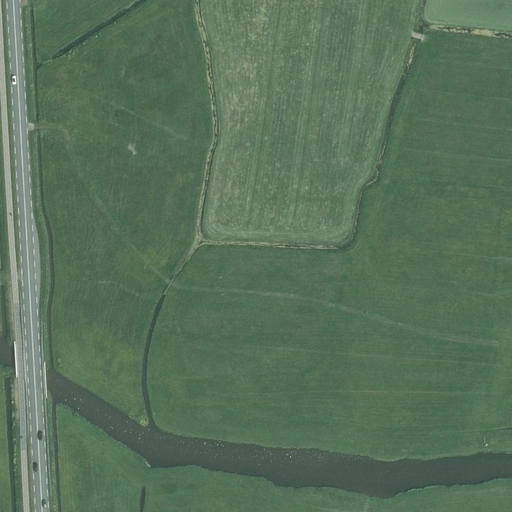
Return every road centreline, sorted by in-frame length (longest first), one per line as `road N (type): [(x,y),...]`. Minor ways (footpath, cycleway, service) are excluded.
road 1 (track): [(496,343),(320,298),(158,281),(66,129),(20,126)]
road 2 (primary): [(42,511),(13,0)]
